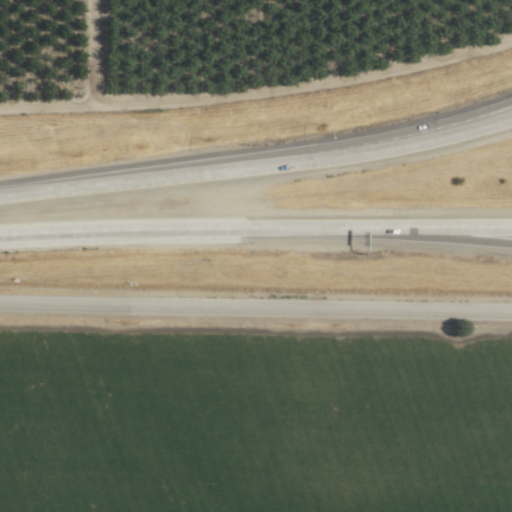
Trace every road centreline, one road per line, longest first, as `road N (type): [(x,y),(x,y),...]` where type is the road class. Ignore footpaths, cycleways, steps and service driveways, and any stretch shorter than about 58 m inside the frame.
road 1 (motorway): [(511,116),(459,134),(299,162),(0,196)]
road 2 (residential): [(0,314),(511,319)]
road 3 (motorway): [(0,231),(387,228)]
road 4 (motorway): [(511,97),(393,146)]
road 5 (motorway): [(387,228),(511,244)]
road 6 (motorway): [(387,228),(511,228)]
